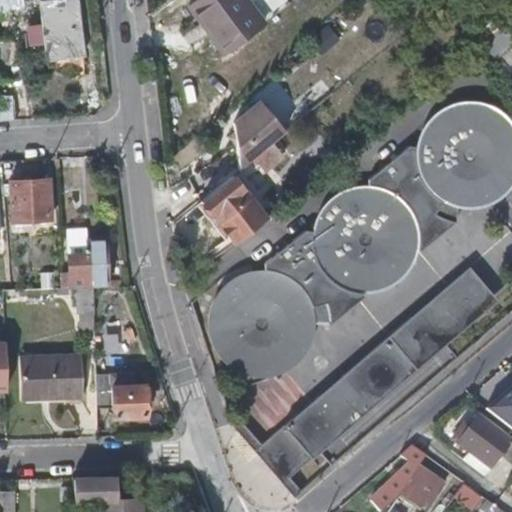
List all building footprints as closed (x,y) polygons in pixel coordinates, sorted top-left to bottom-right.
[(82,46),(76,0),(40,0),(45,50),(54,49),(62,57),(71,56),(73,56),(72,47),(82,46)] [(256,6),(251,0),(194,0),(190,4),(202,22),(197,26),(210,44),(256,6)] [(220,57),(267,20),(256,6),(210,44),(220,57)] [(482,70),(511,43),(511,32),(503,21),(467,53),(482,70)] [(84,63),(82,46),(72,47),(73,56),(71,56),(62,57),(54,49),(45,50),(47,68),(84,63)] [(287,127),(262,95),(234,117),(237,125),(239,129),(244,135),(238,139),(251,155),(258,150),(270,140),(287,127)] [(415,238),(413,232),(433,217),(444,221),(455,221),(457,208),(465,209),(474,209),(486,206),(496,201),(504,196),(511,189),(511,187),(511,122),(511,120),(504,113),(493,107),(485,103),(475,102),(463,101),(449,105),(438,111),(427,121),(421,131),(417,141),(416,149),(409,149),(367,180),(364,188),(353,188),(342,191),(328,198),(321,205),(316,212),(310,222),(308,228),(307,233),(299,232),(257,265),(257,272),(247,273),(235,277),(222,284),(213,293),(205,307),(202,322),(202,336),(204,342),(208,352),(213,360),(218,366),(225,371),(235,377),(247,381),(253,381),(269,380),(276,377),(288,371),(295,365),(301,358),(305,351),(308,343),(310,334),(310,325),(326,325),(326,321),(324,314),(319,304),(338,291),(349,295),(360,296),(373,295),(384,290),(394,284),(401,278),(407,269),(412,258),(414,249),(415,238)] [(278,152),(270,140),(258,150),(266,162),(278,152)] [(269,214),(234,168),(202,193),(237,240),(269,214)] [(52,216),(50,177),(9,180),(12,219),(52,216)] [(108,283),(108,241),(106,238),(88,237),(88,239),(88,252),(70,252),(71,277),(80,277),(81,272),(90,272),(91,284),(108,283)] [(88,252),(88,239),(71,240),(70,252),(88,252)] [(444,344),(494,300),(467,267),(431,297),(385,337),(414,370),(444,344)] [(93,313),(93,286),(74,286),(60,286),(56,286),(58,292),(74,292),(74,312),(93,313)] [(296,471),(414,370),(385,337),(337,378),(342,385),(322,402),(317,396),(288,421),(252,452),(258,460),(291,499),(292,498),(298,493),(286,479),(296,471)] [(82,396),(82,353),(18,354),(20,399),(82,396)] [(146,414),(145,384),(131,384),(131,371),(94,371),(95,405),(110,406),(110,414),(146,414)] [(322,402),(342,385),(337,378),(317,396),(322,402)] [(503,445),(506,442),(473,416),(461,430),(464,434),(455,446),(484,469),(503,445)] [(511,433),(506,442),(503,445),(511,451),(511,433)] [(415,469),(424,456),(409,445),(395,457),(398,460),(380,484),(366,505),(375,511),(383,511),(399,491),(415,469)] [(426,510),(442,488),(415,469),(399,491),(426,510)] [(140,511),(140,496),(114,496),(113,475),(69,475),(70,499),(98,498),(98,511),(140,511)] [(469,511),(479,497),(457,484),(448,500),(469,511)] [(16,511),(16,488),(2,488),(1,511),(16,511)] [(499,511),(500,511),(490,504),(483,499),(477,507),(482,511),(499,511)]
